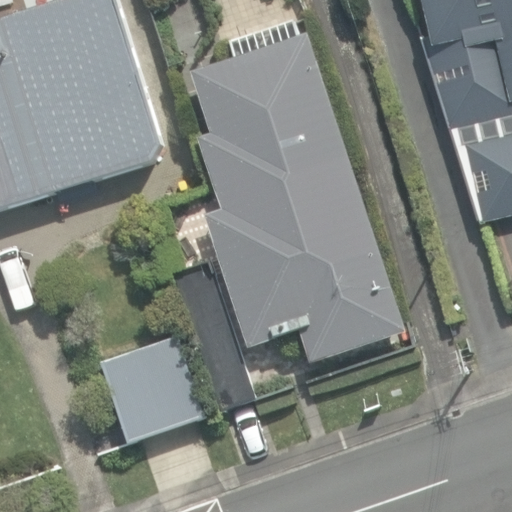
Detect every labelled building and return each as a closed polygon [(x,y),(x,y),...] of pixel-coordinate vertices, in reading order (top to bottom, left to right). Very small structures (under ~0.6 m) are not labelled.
[(0,213),(154,165),(164,147),(118,0),(55,0),(0,18),(0,213)] [(425,44),(480,223),(511,215),(511,0),(428,0),(439,41),(425,44)] [(303,333),(313,363),(409,333),(316,36),(299,41),(293,21),(263,30),(230,41),(236,60),(194,74),(214,135),(200,140),(224,210),(208,216),(252,350),(263,346),(303,333)] [(178,274),(224,412),(256,401),(237,346),(230,348),(203,266),(178,274)] [(105,361),(130,449),(212,425),(187,337),(105,361)]
